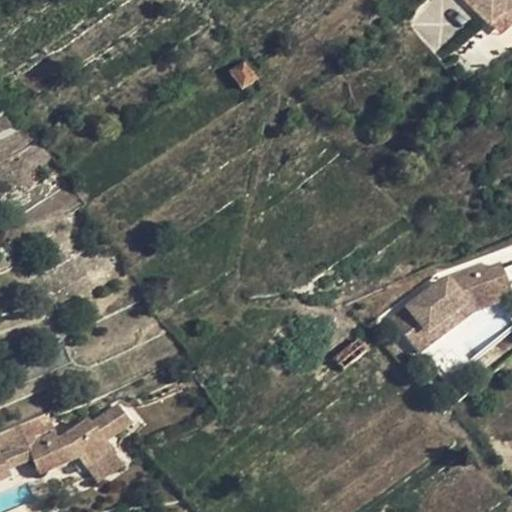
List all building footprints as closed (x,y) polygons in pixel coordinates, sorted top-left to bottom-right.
[(511,0),(466,0),(490,26),(504,13),(507,15),(511,10),(511,0)] [(244,63),(230,72),(242,90),(256,81),(244,63)] [(429,291),(391,319),(418,353),(455,325),(448,316),(465,304),(466,305),(509,289),(501,265),(450,283),(449,282),(447,281),(445,280),(442,281),(429,291)] [(511,295),(509,289),(466,305),(472,312),(511,297),(511,295)] [(472,312),(465,304),(448,316),(455,325),(472,312)] [(366,353),(357,341),(333,361),(343,372),(366,353)] [(27,349),(8,355),(13,370),(32,363),(27,349)] [(118,405),(91,424),(88,419),(63,437),(57,439),(55,433),(41,438),(24,443),(32,460),(39,476),(47,496),(91,479),(87,474),(114,455),(104,443),(131,424),(118,405)] [(4,431),(0,432),(0,452),(24,443),(41,438),(55,433),(49,418),(47,412),(31,419),(4,431)] [(24,443),(0,452),(7,470),(32,460),(24,443)] [(114,455),(87,474),(91,479),(96,485),(122,467),(114,455)] [(0,475),(0,481),(10,477),(8,472),(0,475)]
